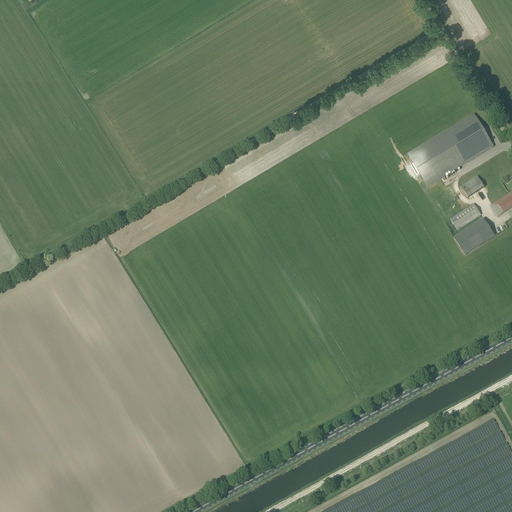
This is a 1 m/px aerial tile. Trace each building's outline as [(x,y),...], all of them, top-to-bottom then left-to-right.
[(408,154),(427,187),(493,148),(473,115),(408,154)] [(461,188),(468,198),(484,188),(477,177),(461,188)] [(511,192),(491,206),(498,217),(511,207),(511,192)] [(481,216),(473,204),(449,220),(457,232),(481,216)] [(483,219),(454,239),(465,255),(494,236),(483,219)]
